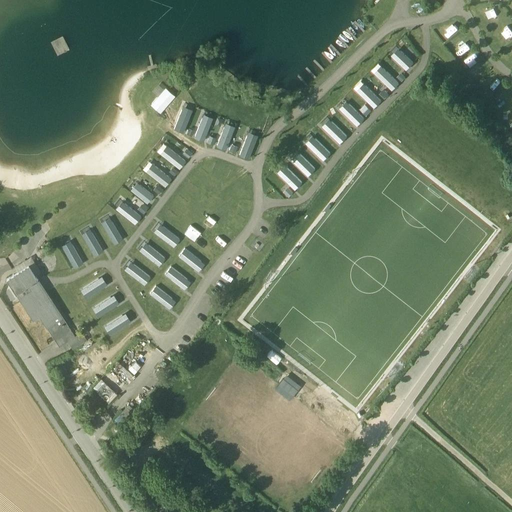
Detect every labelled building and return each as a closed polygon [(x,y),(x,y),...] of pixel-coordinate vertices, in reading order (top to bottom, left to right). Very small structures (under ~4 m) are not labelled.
[(511,28),(507,26),(502,34),(511,38),(511,35),(511,28)] [(413,62),(398,47),(390,55),(406,69),(413,62)] [(399,82),(383,67),(376,75),(392,90),(399,82)] [(491,80),(482,90),(488,95),(497,86),(491,80)] [(381,99),(365,84),(358,92),(374,107),(381,99)] [(165,88),(150,104),(160,112),(175,97),(165,88)] [(364,117),(348,102),(341,110),(357,125),(364,117)] [(170,105),(163,114),(171,120),(178,111),(170,105)] [(202,117),(194,138),(204,141),(211,121),(202,117)] [(347,135),(331,120),(324,128),(340,143),(347,135)] [(224,125),(216,146),(226,149),(233,129),(224,125)] [(246,134),(239,154),(249,158),(256,137),(246,134)] [(331,152),(315,137),(308,145),(323,160),(331,152)] [(234,151),(237,144),(231,141),(228,149),(234,151)] [(162,154),(179,167),(185,159),(168,146),(162,154)] [(316,168),(300,153),(293,161),(308,175),(316,168)] [(148,172),(165,185),(171,177),(154,164),(148,172)] [(302,181),(286,166),(279,174),(295,189),(302,181)] [(130,190),(147,203),(154,195),(136,182),(130,190)] [(237,195),(235,209),(245,211),(247,197),(237,195)] [(119,210),(136,223),(142,215),(125,202),(119,210)] [(103,224),(114,242),(123,237),(112,219),(103,224)] [(154,231),(171,245),(177,236),(160,223),(154,231)] [(83,235),(94,254),(103,249),(92,230),(83,235)] [(206,236),(200,244),(208,251),(215,242),(206,236)] [(138,249),(155,262),(161,253),(144,240),(138,249)] [(63,247),(74,266),(83,261),(72,242),(63,247)] [(178,255),(196,268),(202,260),(185,247),(178,255)] [(123,269),(141,282),(147,273),(130,260),(123,269)] [(28,264),(6,278),(15,293),(22,288),(26,296),(32,293),(27,285),(37,278),(28,264)] [(164,274),(181,287),(188,279),(170,266),(164,274)] [(90,296),(109,285),(103,276),(85,288),(90,296)] [(67,324),(37,278),(27,285),(32,293),(26,296),(22,288),(15,293),(33,320),(39,316),(54,339),(70,329),(67,324)] [(149,293),(166,306),(172,298),(155,285),(149,293)] [(102,315),(120,303),(115,294),(97,306),(102,315)] [(114,332),(133,321),(127,312),(109,324),(114,332)] [(70,329),(54,339),(59,346),(74,336),(70,329)] [(131,353),(136,356),(141,348),(135,345),(131,353)] [(311,401),(342,426),(348,418),(342,413),(340,415),(316,396),(311,401)] [(358,409),(363,413),(370,405),(365,401),(358,409)] [(122,460),(127,466),(132,462),(127,456),(122,460)]
